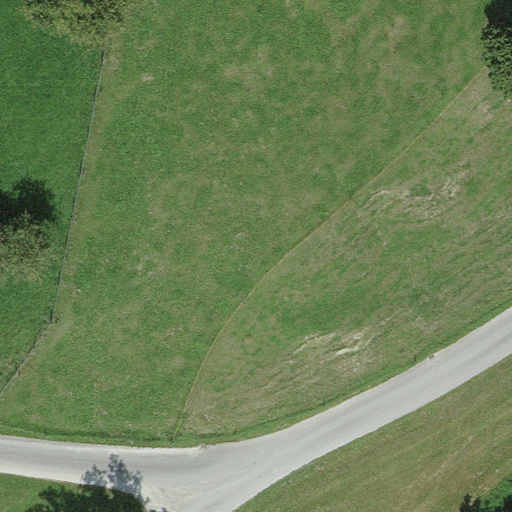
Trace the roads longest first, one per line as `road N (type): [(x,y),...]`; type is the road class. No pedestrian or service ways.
road 1 (unclassified): [(511,324),(240,480),(200,511)]
road 2 (track): [(240,480),(0,455)]
